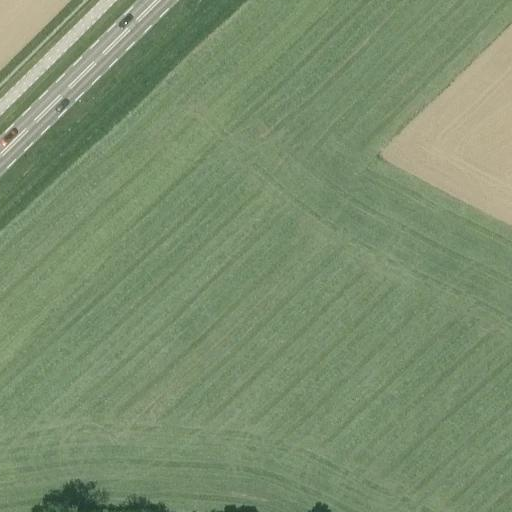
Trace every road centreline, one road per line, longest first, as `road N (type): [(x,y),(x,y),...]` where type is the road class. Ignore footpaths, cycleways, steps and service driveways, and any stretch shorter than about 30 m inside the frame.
road 1 (track): [(225,0),(0,216)]
road 2 (primary): [(0,157),(159,0)]
